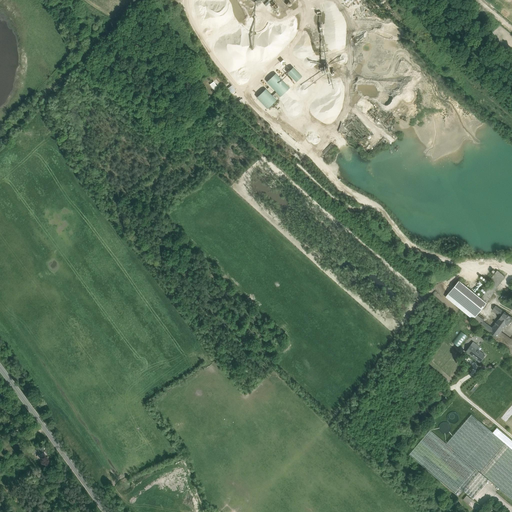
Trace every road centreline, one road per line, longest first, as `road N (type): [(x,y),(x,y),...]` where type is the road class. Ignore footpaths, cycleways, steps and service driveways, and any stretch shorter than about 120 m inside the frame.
road 1 (track): [(511,271),(416,249),(319,162)]
road 2 (tertiary): [(105,511),(0,367)]
road 3 (track): [(117,25),(0,141)]
